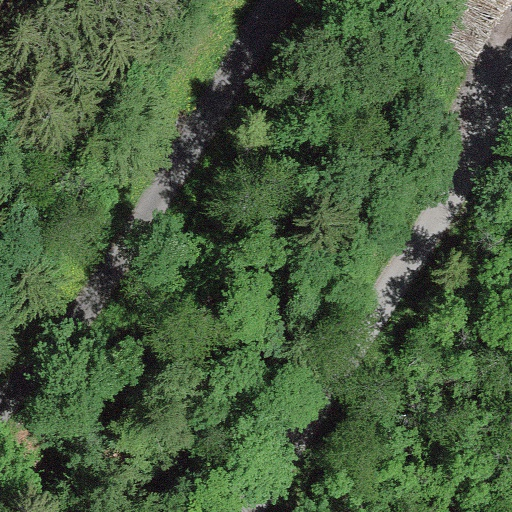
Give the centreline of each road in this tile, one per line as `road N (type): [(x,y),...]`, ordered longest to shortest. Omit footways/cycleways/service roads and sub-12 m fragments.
road 1 (track): [(280,0),(210,88),(68,326),(0,389)]
road 2 (unclassified): [(271,511),(511,103)]
